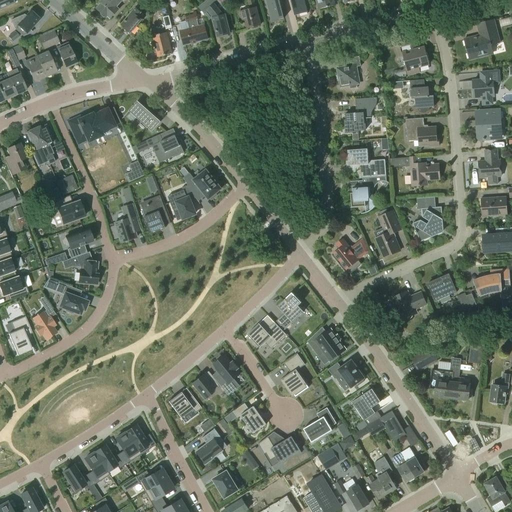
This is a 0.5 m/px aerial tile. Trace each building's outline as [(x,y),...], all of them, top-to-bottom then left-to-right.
[(0,0),(0,9),(14,3),(12,0),(0,0)] [(100,5),(96,9),(101,13),(100,16),(103,19),(106,18),(107,17),(111,20),(120,10),(118,8),(124,0),(98,0),(97,2),(100,5)] [(241,10),(239,11),(241,21),(245,20),(247,28),(260,25),(253,0),(247,0),(249,5),(239,7),(239,9),(240,9),(241,10)] [(278,0),(265,0),(271,22),(284,18),(278,0)] [(303,0),(290,0),(294,15),(307,12),(303,0)] [(317,0),(320,9),(334,5),(333,0),(317,0)] [(215,3),(207,9),(213,18),(217,36),(218,36),(219,38),(228,36),(228,33),(229,33),(224,15),(215,4),(215,3)] [(139,5),(121,25),(130,33),(141,20),(140,19),(143,15),(140,12),(143,8),(139,5)] [(23,15),(11,21),(15,29),(23,37),(31,33),(29,31),(39,20),(30,11),(25,16),(23,15)] [(190,29),(180,31),(183,45),(207,39),(202,20),(199,21),(197,14),(186,17),(187,24),(188,24),(190,29)] [(169,16),(162,17),(165,30),(172,28),(169,16)] [(479,35),(463,39),(469,60),(491,54),(489,46),(500,43),(494,19),(476,24),(479,35)] [(15,31),(9,37),(13,42),(19,36),(15,31)] [(53,31),(45,35),(50,47),(58,43),(53,31)] [(166,33),(152,36),(157,57),(172,54),(166,33)] [(45,35),(38,38),(44,49),(50,47),(45,35)] [(412,40),(395,45),(399,57),(403,56),(408,75),(419,72),(418,67),(428,65),(424,47),(415,50),(412,40)] [(67,43),(56,48),(65,69),(76,64),(67,43)] [(19,46),(13,48),(18,60),(24,58),(19,46)] [(11,49),(5,52),(13,68),(19,65),(11,49)] [(47,52),(36,57),(45,78),(56,73),(47,52)] [(344,67),(337,68),(340,87),(349,85),(350,89),(357,88),(356,84),(359,84),(356,67),(361,66),(359,56),(343,60),(344,67)] [(36,57),(25,61),(34,82),(45,78),(36,57)] [(14,77),(8,80),(15,95),(26,91),(19,75),(16,69),(11,72),(14,77)] [(481,80),(472,81),(474,98),(482,97),(483,105),(492,104),(491,96),(494,96),(493,84),(497,84),(499,82),(498,71),(480,73),(481,80)] [(9,80),(0,84),(0,90),(4,100),(15,95),(8,80),(9,80)] [(424,80),(409,81),(410,89),(410,97),(415,97),(415,108),(417,108),(417,109),(418,111),(419,112),(428,110),(429,108),(429,107),(434,107),(433,96),(429,96),(428,87),(424,88),(424,80)] [(356,113),(345,114),(346,123),(345,123),(346,132),(355,132),(355,131),(364,130),(364,119),(369,118),(369,116),(370,112),(371,110),(371,109),(373,107),(373,106),(375,103),(375,100),(375,98),(355,99),(356,113)] [(160,122),(137,101),(129,111),(152,131),(160,122)] [(121,123),(114,107),(93,117),(92,115),(86,117),(80,120),(79,118),(69,122),(77,140),(86,136),(88,141),(101,135),(100,132),(121,123)] [(500,110),(475,111),(476,137),(480,140),(502,139),(500,110)] [(423,118),(405,119),(407,141),(418,140),(418,146),(429,146),(429,147),(439,146),(438,138),(436,138),(436,127),(424,128),(423,118)] [(40,126),(33,129),(45,157),(49,166),(55,163),(51,155),(53,154),(49,144),(52,142),(45,126),(41,128),(40,126)] [(33,129),(25,133),(33,151),(35,150),(36,152),(40,160),(45,157),(33,129)] [(163,141),(160,134),(146,141),(150,148),(152,147),(157,157),(163,154),(165,160),(184,152),(178,139),(177,139),(175,135),(163,141)] [(10,157),(4,160),(12,176),(27,169),(25,164),(27,163),(19,144),(6,150),(10,157)] [(144,151),(141,144),(132,147),(136,155),(144,151)] [(367,149),(347,150),(348,165),(358,165),(359,179),(366,178),(386,177),(385,159),(368,161),(367,149)] [(485,161),(478,162),(479,177),(488,177),(489,186),(498,185),(498,176),(501,176),(500,160),(497,160),(496,150),(484,150),(485,161)] [(416,157),(390,159),(390,168),(410,166),(412,186),(427,185),(426,180),(439,179),(438,164),(425,165),(425,163),(416,164),(416,157)] [(130,166),(133,172),(126,175),(130,182),(144,176),(138,162),(130,166)] [(221,189),(206,170),(194,180),(189,174),(183,178),(188,185),(193,193),(199,187),(208,199),(210,198),(211,200),(217,195),(215,193),(221,189)] [(71,176),(55,182),(57,187),(61,197),(77,190),(71,176)] [(386,181),(386,177),(366,178),(367,183),(363,183),(363,180),(358,181),(358,188),(352,188),(353,193),(350,193),(351,207),(365,206),(365,212),(370,210),(374,206),(376,204),(370,201),(371,200),(372,196),(372,192),(373,189),(374,186),(376,184),(378,182),(381,180),(383,180),(385,180),(386,181)] [(193,193),(188,185),(182,188),(183,190),(174,194),(176,200),(170,202),(177,221),(195,214),(190,201),(196,198),(193,193)] [(129,187),(123,189),(125,197),(131,195),(129,187)] [(48,205),(61,199),(57,189),(43,195),(48,205)] [(505,197),(481,199),(482,217),(507,215),(505,197)] [(420,220),(412,223),(420,242),(443,232),(441,207),(425,208),(424,198),(416,198),(417,209),(421,209),(422,217),(429,221),(427,224),(420,220)] [(84,216),(79,201),(64,207),(61,199),(48,205),(53,217),(59,215),(63,224),(84,216)] [(143,217),(150,234),(165,227),(160,214),(165,212),(161,201),(149,205),(149,204),(147,205),(147,206),(143,207),(147,216),(143,217)] [(121,242),(137,237),(135,232),(140,230),(132,204),(125,207),(129,219),(124,220),(124,219),(122,220),(122,221),(115,223),(121,242)] [(385,234),(375,238),(384,257),(400,251),(392,233),(400,230),(392,211),(378,217),(382,225),(384,225),(386,230),(385,234)] [(511,227),(495,229),(498,229),(498,235),(484,236),(485,252),(511,250),(511,240),(511,235),(511,227)] [(84,253),(82,245),(92,242),(87,229),(65,237),(70,248),(67,249),(70,258),(87,253),(86,252),(84,253)] [(12,251),(8,238),(0,240),(0,259),(1,262),(12,258),(10,251),(12,251)] [(339,249),(332,255),(345,272),(347,270),(349,273),(351,273),(360,265),(360,264),(359,261),(360,261),(358,259),(367,252),(368,252),(362,239),(350,248),(343,239),(336,244),(339,249)] [(97,262),(92,262),(89,252),(87,253),(70,258),(61,262),(64,269),(71,267),(79,267),(78,283),(96,285),(97,274),(96,274),(97,262)] [(14,257),(12,258),(1,262),(0,262),(0,275),(3,275),(5,281),(17,277),(14,271),(19,269),(14,257)] [(473,281),(472,281),(479,296),(483,294),(487,293),(491,292),(496,291),(495,286),(500,285),(500,286),(510,285),(509,270),(508,270),(490,271),(490,272),(492,272),(493,276),(486,277),(480,279),(473,281)] [(441,278),(427,284),(434,301),(456,292),(448,273),(440,277),(441,278)] [(22,275),(17,277),(5,281),(0,283),(0,290),(2,296),(11,293),(13,299),(29,294),(22,275)] [(71,287),(54,280),(50,289),(64,295),(59,306),(66,308),(65,310),(72,313),(73,311),(80,314),(81,309),(84,310),(87,302),(68,294),(71,287)] [(407,291),(392,298),(401,320),(416,313),(415,309),(426,304),(420,292),(413,296),(414,297),(410,298),(407,291)] [(301,303),(292,293),(277,306),(284,314),(276,321),(281,326),(282,325),(285,329),(303,312),(298,306),(301,303)] [(471,307),(466,296),(464,293),(457,296),(464,313),(471,309),(471,307)] [(471,293),(466,296),(471,307),(476,305),(471,293)] [(42,333),(46,339),(56,333),(52,327),(55,325),(50,317),(55,314),(48,303),(43,307),(45,310),(42,312),(38,315),(37,314),(36,315),(37,315),(32,318),(37,325),(34,327),(39,335),(42,333)] [(32,333),(25,316),(11,322),(14,329),(15,331),(8,334),(16,353),(30,346),(26,337),(25,336),(32,333)] [(287,335),(274,322),(265,331),(259,324),(247,335),(260,348),(265,343),(271,350),(287,335)] [(322,328),(307,341),(318,356),(323,352),(329,362),(345,350),(331,330),(326,333),(322,328)] [(481,363),(483,348),(471,346),(469,361),(481,363)] [(418,362),(414,364),(418,371),(432,363),(428,356),(432,354),(429,347),(414,354),(418,362)] [(305,365),(297,354),(284,363),(291,373),(281,379),(282,380),(284,379),(285,381),(285,382),(295,397),(308,387),(296,370),(305,365)] [(231,363),(224,356),(213,365),(220,375),(215,379),(228,395),(234,390),(229,383),(240,374),(236,370),(238,368),(233,362),(231,363)] [(436,389),(435,396),(451,398),(453,383),(453,377),(457,378),(459,360),(453,359),(452,372),(432,370),(430,388),(436,389)] [(364,378),(351,360),(341,368),(338,363),(328,369),(335,379),(342,374),(351,387),(356,384),(357,386),(364,381),(362,379),(364,378)] [(492,385),(490,402),(503,404),(504,393),(506,394),(509,375),(502,374),(501,382),(499,381),(498,386),(492,385)] [(220,386),(213,378),(208,382),(201,375),(191,383),(204,399),(220,386)] [(468,400),(470,385),(453,383),(451,398),(468,400)] [(371,408),(380,402),(372,389),(352,403),(364,421),(375,413),(371,408)] [(194,413),(201,408),(192,396),(186,400),(180,392),(168,402),(180,418),(192,409),(194,413)] [(244,403),(233,411),(237,417),(240,415),(253,433),(266,424),(253,406),(248,409),(244,403)] [(336,423),(327,408),(317,414),(320,419),(303,429),(311,443),(332,430),(330,427),(336,423)] [(391,411),(379,418),(385,428),(393,442),(405,434),(391,411)] [(379,418),(365,426),(371,436),(385,428),(379,418)] [(219,422),(226,432),(231,429),(223,419),(219,422)] [(209,421),(202,425),(206,431),(213,426),(209,421)] [(135,426),(125,432),(140,455),(155,445),(149,434),(143,438),(135,426)] [(222,450),(218,444),(223,440),(214,429),(201,438),(206,444),(195,452),(204,464),(216,455),(217,456),(222,452),(221,451),(222,450)] [(361,433),(359,431),(352,435),(355,440),(360,437),(361,433)] [(125,432),(115,439),(123,451),(118,454),(124,465),(129,462),(135,458),(140,455),(125,432)] [(417,432),(410,436),(417,448),(423,444),(417,432)] [(260,441),(257,443),(264,455),(266,453),(270,460),(276,457),(279,463),(299,451),(301,454),(301,453),(296,444),(291,437),(290,437),(274,447),(268,436),(260,441)] [(350,436),(339,443),(343,451),(355,444),(350,436)] [(346,457),(337,444),(318,455),(327,469),(346,457)] [(104,446),(94,452),(106,471),(116,464),(119,468),(122,466),(124,465),(118,454),(112,458),(104,446)] [(409,447),(400,453),(414,477),(426,469),(422,462),(419,464),(415,458),(409,447)] [(241,454),(247,462),(253,457),(247,449),(241,454)] [(94,452),(84,459),(92,471),(87,474),(93,485),(109,475),(106,471),(94,452)] [(400,453),(391,458),(405,482),(414,477),(400,453)] [(384,457),(374,463),(377,473),(375,474),(377,478),(386,493),(395,488),(388,474),(392,472),(384,457)] [(352,468),(358,478),(364,475),(358,465),(352,468)] [(73,466),(63,472),(71,485),(69,486),(74,494),(86,486),(87,488),(93,485),(87,474),(81,478),(73,466)] [(146,471),(135,477),(144,492),(167,479),(161,469),(149,476),(146,471)] [(225,472),(213,479),(224,498),(236,491),(225,472)] [(371,475),(366,478),(370,485),(369,485),(377,498),(386,493),(377,478),(373,480),(371,475)] [(318,497),(308,502),(314,511),(334,511),(342,506),(324,476),(311,484),(318,497)] [(496,477),(484,484),(491,497),(487,499),(491,507),(501,501),(504,505),(510,501),(504,492),(510,489),(504,478),(498,481),(496,477)] [(167,479),(144,492),(153,508),(163,501),(160,496),(172,489),(167,479)] [(339,480),(333,484),(340,494),(346,490),(339,480)] [(357,485),(346,491),(358,510),(368,504),(357,485)] [(31,489),(20,494),(27,508),(22,511),(34,511),(44,507),(40,499),(37,500),(31,489)] [(273,505),(262,511),(294,511),(285,497),(273,505)] [(97,510),(93,511),(113,511),(105,498),(94,504),(97,510)] [(244,498),(222,511),(223,511),(244,511),(250,509),(244,498)] [(163,501),(153,508),(155,511),(158,511),(161,511),(180,511),(185,510),(179,500),(167,507),(163,501)] [(11,511),(7,503),(0,506),(0,511),(19,511),(11,511)]
